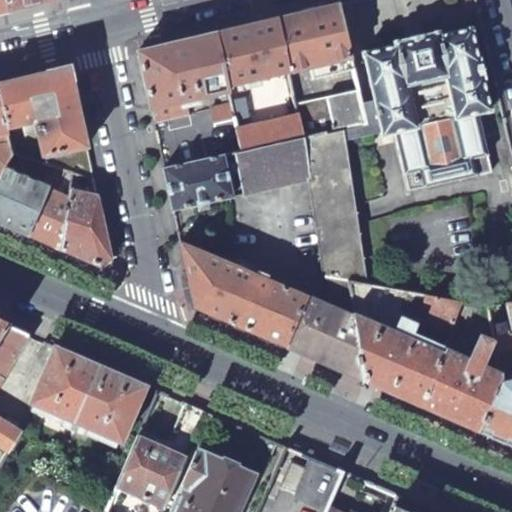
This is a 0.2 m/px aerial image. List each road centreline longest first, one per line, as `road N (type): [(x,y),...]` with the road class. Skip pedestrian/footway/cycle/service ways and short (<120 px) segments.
road 1 (secondary): [(163,344),(511,494)]
road 2 (unclassified): [(95,23),(163,344)]
road 3 (secondary): [(0,272),(163,344)]
